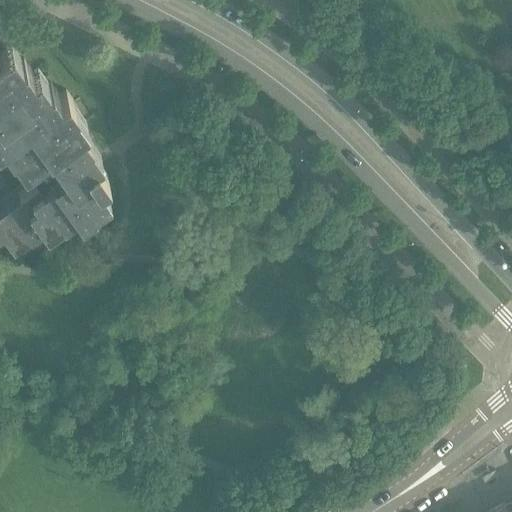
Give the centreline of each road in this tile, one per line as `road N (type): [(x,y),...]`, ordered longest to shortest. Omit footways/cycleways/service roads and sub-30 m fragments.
road 1 (tertiary): [(118,0),(234,60),(298,108),(511,325)]
road 2 (tertiary): [(511,281),(343,105),(199,0)]
road 3 (residential): [(511,390),(375,511)]
road 4 (residential): [(376,511),(511,429)]
